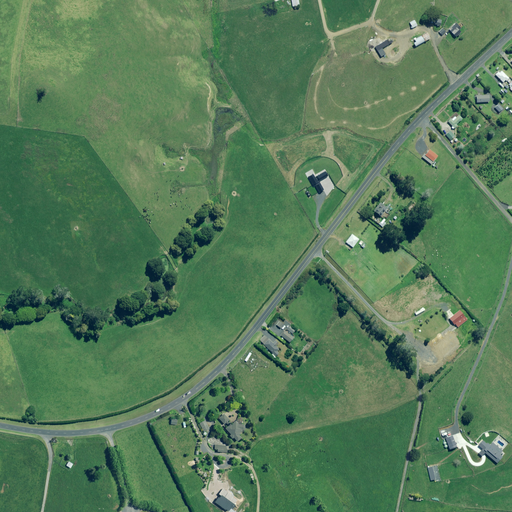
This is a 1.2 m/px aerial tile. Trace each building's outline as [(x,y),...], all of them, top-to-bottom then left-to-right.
[(459,33),(460,32),(458,30),(460,28),(455,23),(451,27),(452,28),(449,31),(455,37),(457,34),(458,35),(459,34),(459,33)] [(424,42),(421,36),(412,41),(415,47),(424,42)] [(381,48),(390,42),(394,40),(393,39),(389,41),(388,39),(375,47),(380,57),(385,54),(381,48)] [(508,78),(501,71),(499,73),(498,72),(495,75),(502,82),(505,80),(506,81),(508,78)] [(476,102),(484,102),(485,103),(488,103),(488,102),(489,102),(488,95),(475,96),(476,102)] [(457,114),(456,113),(447,121),(454,129),(457,126),(456,124),(462,119),(459,115),(457,114)] [(437,155),(428,148),(421,157),(430,164),(437,155)] [(386,209),(379,203),(373,211),(380,217),(386,209)] [(358,239),(351,234),(345,242),(352,247),(358,239)] [(466,319),(458,310),(448,319),(453,324),(456,322),(458,325),(466,319)] [(295,330),(290,326),(287,330),(292,334),(295,330)] [(293,338),(284,331),(281,336),(289,342),(293,338)] [(459,340),(456,336),(453,332),(451,334),(449,331),(443,336),(442,334),(437,338),(439,340),(433,345),(439,352),(437,354),(440,357),(442,355),(443,356),(459,344),(458,342),(457,342),(459,340)] [(272,343),(265,336),(260,341),(273,354),(271,355),(274,358),(278,354),(280,351),(275,346),(278,343),(275,341),(272,343)] [(241,437),(239,435),(241,433),(240,432),(245,427),(244,424),(237,424),(235,421),(230,425),(227,422),(229,420),(223,413),(218,418),(224,424),(225,423),(228,425),(225,428),(230,434),(229,435),(232,438),(233,437),(236,441),(241,437)] [(209,429),(205,420),(199,423),(204,432),(209,429)] [(182,433),(174,426),(169,431),(178,438),(182,433)]
